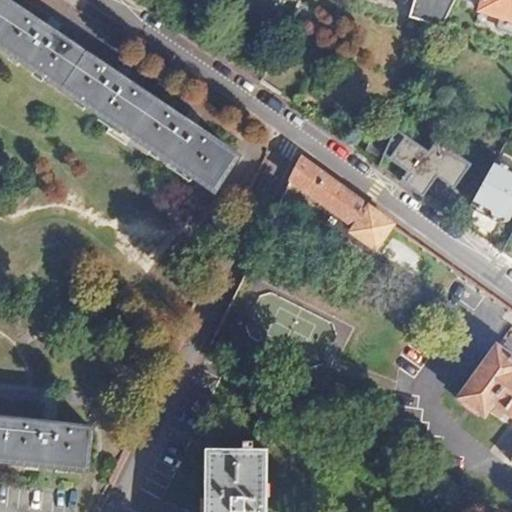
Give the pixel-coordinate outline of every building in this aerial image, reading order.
[(408,0),(404,14),(438,26),(449,0),(408,0)] [(511,0),(474,0),(476,1),(473,7),(511,21),(511,0)] [(0,55),(58,94),(213,197),(237,160),(193,131),(195,128),(187,123),(185,126),(124,85),(125,82),(118,76),(116,79),(55,39),(57,36),(49,31),(47,34),(3,5),(0,2),(0,55)] [(414,134),(400,155),(420,168),(413,179),(432,192),(446,172),(464,184),(478,163),(444,141),(438,149),(414,134)] [(301,160),(289,183),(352,229),(350,234),(376,252),(394,225),(301,160)] [(511,172),(494,163),(474,201),(509,222),(511,217),(511,172)] [(511,360),(495,348),(458,399),(484,418),(490,410),(511,425),(511,360)] [(0,465),(87,476),(93,432),(56,428),(57,424),(48,423),(48,427),(0,421),(0,465)] [(268,511),(269,454),(207,452),(206,511),(268,511)]
